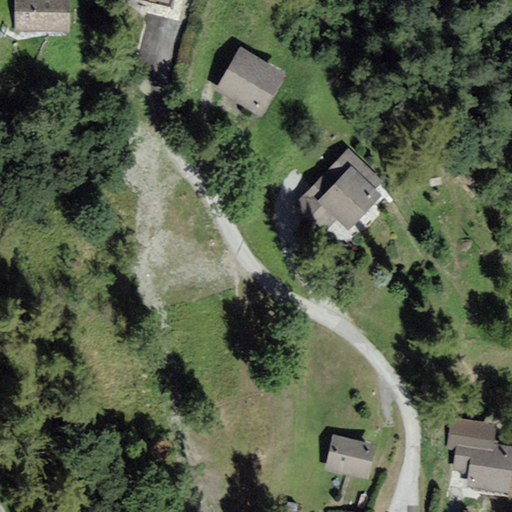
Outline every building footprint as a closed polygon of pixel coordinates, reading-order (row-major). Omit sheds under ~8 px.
[(76,0),(18,0),(19,30),(77,29),(76,0)] [(295,67),(246,41),(222,86),(270,112),(295,67)] [(399,184),(357,142),(299,200),(329,230),(347,211),(359,223),(399,184)] [(507,422),(455,415),(450,451),(461,452),(458,472),(473,474),(472,485),(511,489),(511,443),(504,443),(507,422)] [(383,444),(337,435),(330,469),(376,478),(383,444)]
